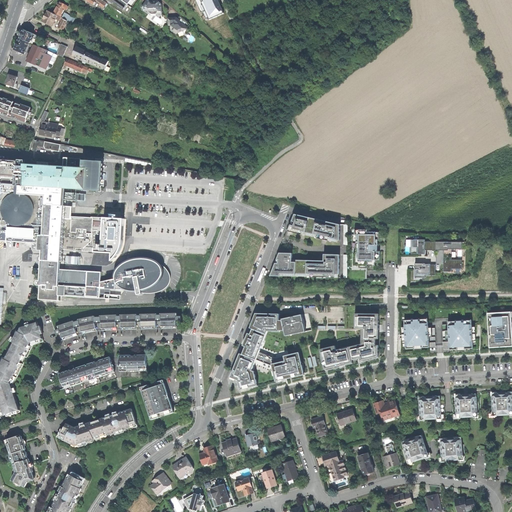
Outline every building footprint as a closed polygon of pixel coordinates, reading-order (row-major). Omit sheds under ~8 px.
[(146,0),(142,8),(145,10),(144,11),(148,14),(156,14),(156,16),(162,15),(161,4),(156,0),(146,0)] [(56,8),(53,14),(57,16),(60,17),(64,9),(66,10),(68,6),(60,2),(59,5),(58,4),(56,8)] [(56,18),(57,16),(53,14),(47,11),(45,16),(42,21),(52,26),(56,18)] [(171,24),(171,30),(177,34),(188,29),(187,27),(190,24),(181,16),(179,19),(178,19),(177,19),(177,17),(176,17),(169,17),(170,23),(171,24)] [(67,20),(63,18),(61,21),(58,27),(62,29),(67,20)] [(20,38),(29,42),(30,43),(30,42),(34,34),(24,29),(22,34),(20,38)] [(36,35),(34,34),(30,42),(33,43),(34,42),(36,42),(38,41),(38,40),(38,39),(37,37),(36,36),(36,35)] [(20,38),(19,38),(17,42),(14,49),(24,54),(29,42),(20,38)] [(57,54),(63,57),(68,47),(61,44),(57,54)] [(41,54),(43,48),(35,45),(28,62),(36,65),(41,54)] [(76,49),(73,56),(83,61),(84,60),(87,61),(87,63),(103,70),(105,65),(107,66),(109,61),(77,46),(76,49)] [(83,66),(73,62),(70,67),(75,69),(81,71),(83,66)] [(6,84),(14,87),(15,84),(17,77),(9,74),(8,77),(8,79),(6,80),(6,81),(6,82),(6,83),(6,84)] [(21,86),(19,92),(27,95),(29,89),(21,86)] [(0,113),(12,118),(26,122),(27,119),(29,112),(31,108),(0,97),(0,113)] [(40,130),(40,134),(52,136),(52,132),(53,131),(48,130),(49,127),(47,126),(41,125),(40,130)] [(56,134),(60,135),(61,127),(61,126),(53,125),(52,127),(49,127),(48,130),(53,131),(52,132),(56,133),(56,134)] [(44,147),(45,141),(35,139),(32,150),(37,151),(38,146),(44,147)] [(61,144),(45,141),(44,147),(45,147),(45,149),(59,152),(61,144)] [(17,176),(17,165),(18,160),(0,159),(0,175),(12,176),(17,176)] [(17,165),(17,176),(24,177),(24,184),(44,185),(67,187),(84,188),(84,187),(99,188),(100,182),(101,163),(82,162),(82,169),(64,168),(64,167),(61,167),(60,167),(25,165),(25,166),(17,165)] [(0,221),(0,222),(2,190),(10,190),(10,188),(11,188),(12,176),(0,175),(0,221)] [(17,176),(12,176),(11,188),(10,188),(10,190),(2,190),(0,222),(0,225),(27,226),(27,224),(30,225),(30,226),(43,227),(45,192),(44,192),(44,185),(24,184),(24,177),(17,176)] [(53,228),(53,218),(64,218),(64,205),(66,205),(66,199),(75,200),(75,192),(66,192),(67,187),(44,185),(44,192),(45,192),(43,227),(53,228)] [(340,226),(295,215),(287,232),(302,237),(303,232),(308,234),(317,236),(316,239),(325,242),(328,243),(328,240),(340,243),(340,226)] [(72,219),(64,218),(53,218),(53,228),(51,248),(61,249),(63,249),(76,250),(76,248),(83,248),(92,240),(92,236),(93,217),(72,216),(72,219)] [(104,218),(93,217),(92,236),(93,236),(92,247),(87,251),(95,251),(95,247),(99,248),(99,244),(102,244),(102,234),(103,234),(104,218)] [(37,283),(37,284),(38,285),(40,285),(39,295),(59,296),(100,298),(101,282),(101,272),(60,269),(61,249),(51,248),(53,228),(43,227),(30,226),(30,225),(27,224),(27,226),(0,225),(0,222),(0,221),(0,229),(7,230),(7,238),(43,240),(40,281),(38,281),(37,281),(37,282),(37,283)] [(375,234),(358,235),(360,263),(380,262),(380,251),(374,251),(373,249),(373,246),(376,246),(375,234)] [(93,236),(92,236),(92,240),(83,248),(76,248),(76,250),(63,249),(63,250),(67,250),(87,251),(92,247),(93,236)] [(463,249),(463,242),(426,243),(426,240),(406,241),(406,255),(421,255),(426,254),(425,251),(444,251),(447,251),(447,249),(452,249),(463,249)] [(190,249),(190,256),(206,256),(206,248),(190,249)] [(453,261),(452,249),(447,249),(447,251),(444,251),(444,256),(444,261),(453,261)] [(292,254),(279,254),(269,277),(279,278),(281,275),(323,275),(323,279),(336,279),(335,276),(340,276),(339,256),(323,256),(323,262),(320,262),(295,261),(292,261),(292,254)] [(116,279),(101,282),(100,298),(105,299),(105,294),(110,294),(120,295),(124,289),(129,291),(134,292),(138,296),(144,295),(144,293),(150,293),(155,293),(160,292),(164,290),(167,287),(169,284),(170,281),(171,278),(170,275),(169,272),(165,268),(162,265),(158,260),(152,258),(145,258),(138,258),(129,261),(123,264),(120,268),(117,272),(116,279)] [(463,268),(462,260),(453,261),(444,261),(445,273),(451,273),(451,269),(463,268)] [(423,266),(416,266),(416,278),(425,278),(425,277),(436,277),(436,266),(423,266)] [(162,319),(162,329),(166,329),(173,328),(177,328),(177,319),(177,313),(161,314),(161,319),(162,319)] [(281,320),(281,313),(273,313),(257,313),(252,327),(267,333),(268,329),(285,330),(283,320),(281,320)] [(309,313),(303,314),(306,331),(313,330),(309,313)] [(121,320),(122,330),(125,330),(133,329),(137,329),(136,320),(137,320),(137,314),(120,315),(121,320)] [(141,320),(142,329),(145,329),(153,329),(157,329),(156,319),(157,319),(157,314),(140,314),(141,320)] [(285,330),(287,336),(306,331),(303,314),(293,316),(283,318),(283,320),(285,330)] [(510,314),(488,315),(489,349),(511,348),(511,325),(510,314)] [(102,321),(102,330),(105,330),(113,330),(117,330),(117,321),(117,315),(100,316),(101,321),(102,321)] [(379,346),(376,347),(376,340),(379,340),(379,326),(379,315),(355,315),(355,329),(361,329),(361,330),(362,347),(339,352),(338,352),(337,347),(318,351),(323,372),(341,368),(352,366),(351,361),(359,360),(360,364),(366,362),(380,359),(379,346)] [(80,324),(82,334),(86,333),(93,332),(97,331),(95,321),(96,321),(95,316),(78,319),(79,325),(80,324)] [(421,321),(404,322),(404,328),(402,328),(403,336),(404,347),(407,347),(407,350),(437,348),(436,329),(430,330),(429,317),(421,318),(421,321)] [(75,336),(78,335),(75,326),(74,321),(58,326),(59,331),(60,331),(63,340),(66,339),(75,336)] [(472,328),(472,321),(449,322),(449,326),(443,326),(445,349),(450,348),(450,352),(474,351),(474,347),(476,347),(476,336),(475,328),(472,328)] [(11,416),(11,415),(20,412),(14,392),(16,391),(14,385),(13,385),(33,345),(44,341),(37,322),(21,327),(19,332),(16,330),(15,332),(14,333),(16,334),(3,359),(0,364),(0,415),(1,418),(7,416),(8,418),(11,416)] [(267,336),(252,330),(251,334),(250,336),(247,335),(243,347),(245,348),(242,355),(239,354),(229,378),(233,380),(238,381),(239,386),(239,392),(258,387),(255,372),(252,372),(256,362),(254,361),(260,349),(267,336)] [(304,375),(299,352),(275,359),(271,366),(275,383),(291,379),(304,375)] [(120,371),(147,371),(147,356),(136,356),(136,353),(133,353),(131,353),(131,356),(120,356),(120,371)] [(64,388),(115,372),(112,362),(112,361),(112,360),(111,360),(110,358),(100,361),(99,358),(97,359),(94,359),(95,363),(75,370),(74,366),(71,367),(69,368),(70,371),(60,374),(64,388)] [(151,420),(174,412),(169,396),(163,380),(141,387),(151,420)] [(511,414),(511,392),(502,393),(489,393),(490,415),(497,415),(511,414)] [(474,416),(482,416),(480,394),(468,394),(453,395),(454,418),(461,417),(474,416)] [(438,418),(445,418),(444,396),(429,397),(416,397),(417,419),(425,419),(438,418)] [(382,416),(399,411),(395,401),(388,404),(385,404),(379,406),(382,416)] [(130,426),(137,424),(132,409),(114,415),(111,416),(109,416),(81,425),(81,426),(78,427),(75,428),(67,424),(60,436),(65,439),(65,440),(68,442),(69,441),(75,444),(89,439),(90,441),(94,439),(93,437),(108,433),(108,435),(112,433),(112,432),(126,427),(127,429),(131,427),(130,426)] [(337,414),(341,425),(356,420),(352,409),(345,412),(337,414)] [(319,437),(327,434),(324,425),(325,424),(322,417),(311,421),(313,426),(315,426),(316,430),(319,437)] [(272,442),(285,437),(282,425),(276,427),(268,429),(272,442)] [(250,447),(262,444),(259,432),(247,435),(250,447)] [(20,435),(7,439),(8,444),(7,444),(9,452),(11,451),(11,454),(5,456),(7,463),(14,461),(14,463),(13,464),(16,472),(12,479),(25,486),(27,482),(35,480),(32,472),(33,472),(33,469),(32,467),(31,468),(29,464),(30,463),(29,459),(28,459),(25,449),(26,449),(23,442),(22,436),(20,437),(20,435)] [(410,439),(403,442),(405,449),(403,450),(406,457),(408,456),(410,463),(413,462),(425,458),(429,456),(428,453),(422,435),(415,438),(413,437),(412,438),(411,438),(410,439)] [(441,439),(443,461),(447,460),(460,459),(463,459),(463,453),(465,453),(464,444),(462,445),(462,437),(454,438),(453,437),(451,437),(450,437),(449,438),(441,439)] [(234,457),(242,454),(237,438),(232,440),(231,439),(229,439),(227,440),(228,441),(224,442),(225,445),(223,446),(227,456),(233,454),(234,457)] [(447,464),(447,460),(443,461),(441,439),(438,439),(439,447),(440,447),(441,454),(439,454),(440,464),(447,464)] [(207,448),(204,449),(205,452),(200,454),(203,463),(208,462),(209,464),(218,461),(213,446),(207,448)] [(331,465),(332,468),(344,464),(343,461),(340,462),(337,452),(323,456),(325,461),(326,466),(330,465),(331,465)] [(370,474),(375,472),(375,471),(374,472),(373,467),(370,457),(369,457),(368,454),(369,453),(368,453),(358,456),(364,476),(370,474)] [(393,466),(399,465),(396,454),(383,457),(386,468),(393,466)] [(414,464),(413,462),(410,463),(408,456),(406,457),(409,466),(414,464)] [(177,476),(180,481),(193,473),(194,468),(186,457),(181,460),(179,462),(178,463),(176,463),(172,466),(175,469),(175,470),(178,475),(177,476)] [(293,461),(282,464),(285,474),(286,473),(289,482),(299,479),(298,475),(296,476),(294,471),(293,467),(295,466),(293,461)] [(344,476),(348,475),(344,464),(332,468),(331,468),(335,481),(344,478),(344,476)] [(276,481),(275,482),(274,477),(272,470),(263,473),(264,475),(260,476),(264,488),(267,487),(268,488),(272,487),(277,486),(276,481)] [(69,511),(71,509),(70,509),(78,492),(79,493),(81,488),(80,488),(85,478),(72,472),(69,478),(67,477),(63,485),(49,511),(69,511)] [(163,492),(172,489),(171,484),(172,483),(164,473),(159,476),(157,477),(157,479),(156,480),(156,479),(153,482),(154,483),(151,486),(156,492),(158,497),(164,494),(163,492)] [(253,491),(257,490),(253,477),(249,478),(235,483),(238,489),(242,488),(245,496),(249,495),(253,493),(253,491)] [(224,485),(211,489),(214,497),(216,497),(219,505),(224,503),(229,502),(224,485)] [(199,509),(201,511),(203,504),(205,502),(205,501),(204,499),(203,499),(201,493),(202,491),(201,487),(199,488),(195,489),(196,490),(194,495),(190,497),(192,505),(191,510),(191,511),(195,511),(196,511),(197,511),(197,510),(198,509),(199,509)] [(398,495),(393,496),(395,502),(397,502),(399,507),(409,504),(408,502),(413,501),(410,492),(404,494),(402,495),(402,494),(398,495)] [(430,511),(441,511),(438,495),(433,496),(427,497),(429,508),(430,508),(430,511)] [(455,500),(458,511),(464,511),(476,509),(474,499),(466,501),(463,502),(463,498),(455,500)]
